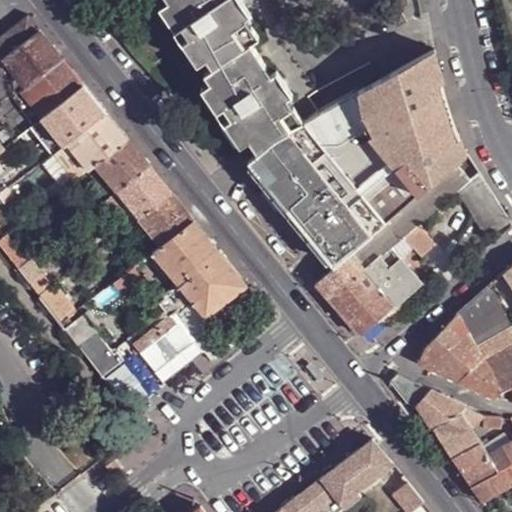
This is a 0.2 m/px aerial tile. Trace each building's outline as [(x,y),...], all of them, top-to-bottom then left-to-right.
[(197,71),(253,147),(301,121),(281,96),(287,91),(278,79),(272,84),(243,44),(251,38),(236,17),(242,13),(233,1),(227,5),(222,0),(157,0),(205,65),(197,71)] [(0,147),(10,140),(18,135),(34,123),(42,116),(45,115),(86,85),(63,56),(44,32),(28,14),(0,35),(0,147)] [(247,157),(334,263),(460,162),(469,153),(444,107),(434,48),(301,121),(253,147),(247,157)] [(108,111),(86,85),(45,115),(42,116),(58,137),(64,144),(68,141),(108,111)] [(129,138),(108,111),(68,141),(90,169),(97,163),(129,138)] [(64,144),(58,137),(47,145),(53,152),(64,144)] [(151,165),(129,138),(97,163),(119,191),(151,165)] [(472,177),(460,162),(361,245),(351,252),(364,267),(380,254),(391,245),(404,234),(418,222),(460,186),(472,177)] [(173,192),(151,165),(119,191),(122,195),(140,217),(173,192)] [(472,177),(460,186),(489,233),(511,222),(492,192),(481,169),(472,177)] [(112,202),(122,195),(119,191),(108,199),(112,202)] [(194,218),(173,192),(140,217),(153,232),(162,244),(194,218)] [(219,248),(194,218),(162,244),(154,250),(178,281),(219,248)] [(418,222),(404,234),(421,254),(426,250),(435,242),(418,222)] [(162,244),(153,232),(145,238),(154,250),(162,244)] [(0,237),(0,241),(19,266),(27,260),(7,233),(0,237)] [(391,245),(380,254),(390,265),(400,257),(391,245)] [(247,283),(219,248),(178,281),(194,299),(206,315),(247,283)] [(364,267),(351,253),(336,265),(317,281),(330,297),(364,267)] [(381,317),(394,305),(401,299),(386,279),(395,272),(390,265),(380,254),(364,267),(330,297),(362,334),(381,317)] [(400,257),(390,265),(395,272),(386,279),(401,299),(403,297),(420,281),(400,257)] [(19,266),(40,293),(48,288),(27,260),(19,266)] [(511,264),(503,272),(511,286),(511,264)] [(142,276),(134,266),(105,289),(114,298),(142,276)] [(163,292),(176,308),(187,299),(190,302),(194,299),(178,281),(163,292)] [(456,312),(467,331),(503,312),(488,285),(456,312)] [(40,293),(62,322),(69,316),(48,288),(40,293)] [(73,312),(92,298),(85,288),(66,302),(73,312)] [(394,305),(381,317),(388,324),(402,312),(410,305),(403,297),(401,299),(394,305)] [(69,316),(62,322),(79,344),(98,331),(101,328),(88,311),(74,322),(69,316)] [(423,347),(416,362),(488,397),(493,397),(498,395),(497,395),(501,390),(467,331),(456,312),(449,318),(423,347)] [(503,312),(467,331),(501,390),(511,386),(511,385),(511,328),(505,315),(503,312)] [(105,340),(98,331),(79,344),(87,354),(105,340)] [(111,370),(123,362),(114,351),(106,341),(95,350),(111,370)] [(397,373),(389,381),(407,402),(415,404),(429,389),(397,373)] [(429,389),(415,404),(426,421),(441,443),(471,426),(478,421),(482,417),(429,389)] [(478,421),(471,426),(477,436),(485,430),(489,427),(480,427),(482,417),(478,421)] [(489,427),(499,428),(499,418),(482,417),(480,427),(489,427)] [(441,443),(470,485),(511,463),(503,447),(502,446),(488,453),(482,443),(477,436),(471,426),(441,443)] [(503,447),(509,444),(504,434),(498,437),(494,436),(482,443),(488,453),(502,446),(503,447)] [(337,511),(361,494),(358,489),(394,463),(373,437),(345,458),(295,496),(273,511),(301,511),(308,506),(312,511),(337,511)] [(470,485),(479,501),(511,483),(511,442),(509,444),(503,447),(511,463),(470,485)] [(423,500),(408,481),(398,489),(412,508),(423,500)]
